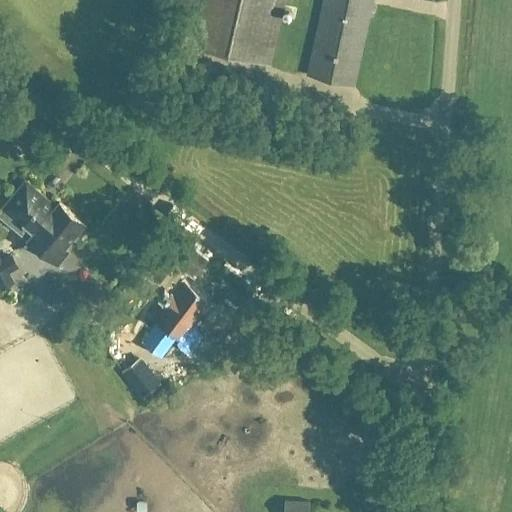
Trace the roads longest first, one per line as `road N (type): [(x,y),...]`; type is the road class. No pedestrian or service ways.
road 1 (unclassified): [(423,392),(0,76)]
road 2 (unclassified): [(423,392),(452,0)]
road 3 (unclassified): [(416,511),(423,392)]
